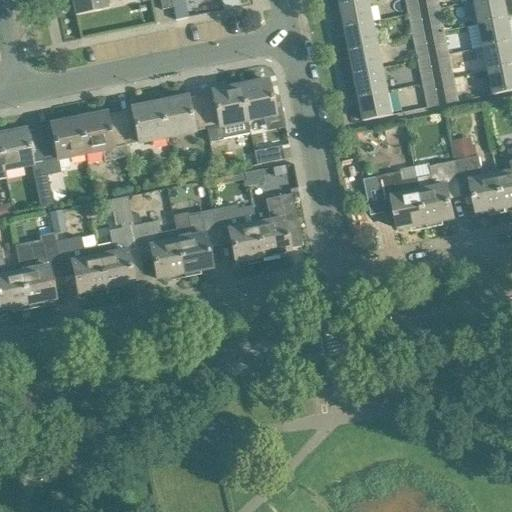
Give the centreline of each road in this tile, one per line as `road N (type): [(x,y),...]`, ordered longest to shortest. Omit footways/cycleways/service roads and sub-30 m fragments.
road 1 (residential): [(0,408),(511,305)]
road 2 (residential): [(0,347),(337,278)]
road 3 (residential): [(18,91),(288,37)]
road 4 (residential): [(337,278),(288,37)]
road 5 (residential): [(337,278),(511,242)]
